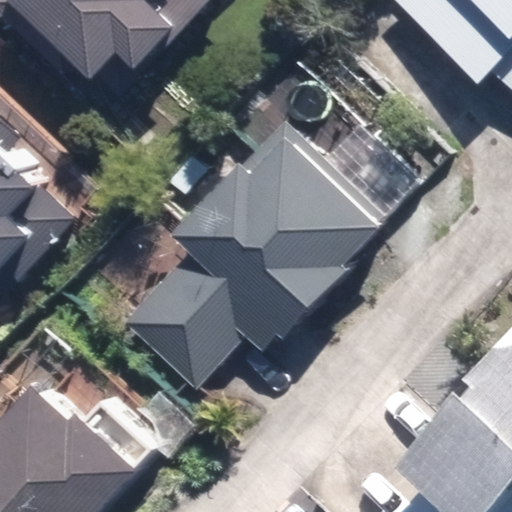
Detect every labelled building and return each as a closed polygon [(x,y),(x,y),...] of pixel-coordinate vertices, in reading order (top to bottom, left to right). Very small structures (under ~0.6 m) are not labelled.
[(160,36),(179,54),(229,0),(61,0),(132,66),(160,36)] [(511,0),(425,0),(509,77),(511,73),(511,0)] [(0,241),(33,273),(109,193),(25,114),(31,108),(6,85),(0,91),(0,241)] [(283,343),(305,322),(312,329),(382,262),(375,255),(416,217),(328,125),(288,163),(279,154),(206,223),(219,236),(139,312),(210,386),(270,329),(283,343)] [(140,380),(107,349),(0,455),(0,511),(125,511),(122,509),(195,433),(140,380)] [(511,511),(511,373),(457,426),(468,438),(434,470),(451,487),(424,511),(511,511)]
